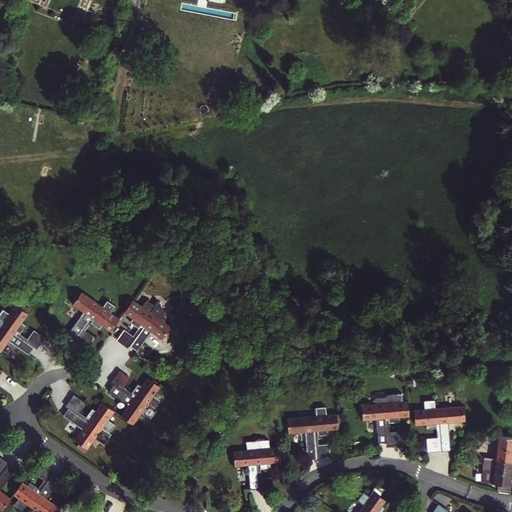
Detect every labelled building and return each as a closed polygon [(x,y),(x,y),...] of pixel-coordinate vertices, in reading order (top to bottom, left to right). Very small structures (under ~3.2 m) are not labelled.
[(111,330),(119,319),(111,313),(115,306),(107,300),(102,307),(81,292),(73,303),(84,311),(69,332),(77,337),(91,316),(94,318),(90,323),(99,328),(103,324),(111,330)] [(130,322),(138,328),(142,323),(144,325),(129,346),(137,352),(152,331),(163,338),(171,327),(161,320),(162,314),(163,310),(161,305),(157,301),(154,305),(146,299),(141,306),(133,300),(125,311),(133,317),(130,322)] [(29,355),(34,348),(13,334),(15,331),(20,334),(25,326),(21,323),(28,313),(25,311),(28,307),(19,301),(10,313),(2,309),(0,312),(0,350),(1,351),(8,341),(29,355)] [(86,330),(90,323),(94,318),(91,316),(77,337),(75,339),(86,348),(95,337),(86,330)] [(142,323),(138,328),(133,335),(124,329),(116,340),(127,348),(129,346),(144,325),(142,323)] [(13,334),(34,348),(36,350),(45,338),(34,329),(27,339),(20,334),(15,331),(13,334)] [(136,395),(132,392),(125,387),(130,378),(119,371),(111,381),(114,383),(135,398),(136,395)] [(135,398),(114,383),(109,391),(129,406),(122,416),(133,424),(142,411),(150,418),(157,409),(155,408),(161,400),(153,395),(159,386),(148,378),(142,387),(138,384),(132,392),(136,395),(135,398)] [(409,411),(409,401),(403,402),(402,393),(387,394),(387,391),(375,392),(376,404),(362,405),(363,419),(377,419),(379,443),(388,442),(386,418),(389,418),(389,423),(400,422),(400,416),(410,416),(409,411)] [(90,420),(86,417),(78,411),(85,402),(74,394),(65,406),(68,408),(89,423),(90,420)] [(466,420),(465,406),(436,409),(435,400),(425,401),(425,409),(414,410),(416,425),(426,424),(427,429),(437,428),(437,423),(440,423),(442,450),(442,451),(451,451),(449,422),(466,420)] [(89,423),(68,408),(63,415),(83,429),(76,441),(87,449),(95,437),(104,444),(110,434),(109,433),(115,424),(108,419),(114,410),(103,402),(97,411),(92,408),(86,417),(90,420),(89,423)] [(318,430),(318,435),(328,435),(328,429),(339,429),(338,414),(327,415),(326,406),(316,407),(316,416),(287,418),(289,432),(305,431),(308,460),(317,459),(314,430),(318,430)] [(386,418),(388,442),(388,446),(402,445),(401,431),(390,432),(389,423),(389,418),(386,418)] [(437,423),(437,428),(437,437),(427,438),(428,452),(442,450),(440,423),(437,423)] [(319,440),(318,435),(318,430),(314,430),(317,459),(330,458),(330,440),(319,440)] [(495,459),(511,461),(511,437),(498,436),(497,441),(487,440),(486,447),(496,448),(495,459)] [(261,463),(261,468),(271,467),(271,462),(282,461),(281,447),(270,448),(269,439),(247,441),(247,450),(234,451),(235,465),(249,464),(251,489),(259,489),(257,463),(261,463)] [(483,446),(478,440),(472,445),(477,452),(483,446)] [(0,476),(7,466),(10,463),(0,456),(0,476)] [(511,461),(495,459),(484,457),(481,481),(498,484),(498,489),(511,491),(511,481),(511,461)] [(43,479),(38,488),(36,491),(39,493),(53,474),(55,471),(42,463),(35,474),(43,479)] [(262,477),(261,468),(261,463),(257,463),(259,489),(259,492),(273,491),(272,476),(262,477)] [(0,508),(2,510),(10,498),(0,491),(0,490),(14,471),(7,466),(0,476),(0,508)] [(36,491),(38,488),(30,482),(27,486),(22,482),(14,494),(19,497),(14,504),(22,510),(27,503),(39,511),(52,511),(56,507),(45,499),(59,479),(53,474),(39,493),(36,491)] [(383,511),(386,508),(382,505),(386,499),(374,491),(371,497),(363,492),(357,501),(364,506),(359,511),(383,511)]
